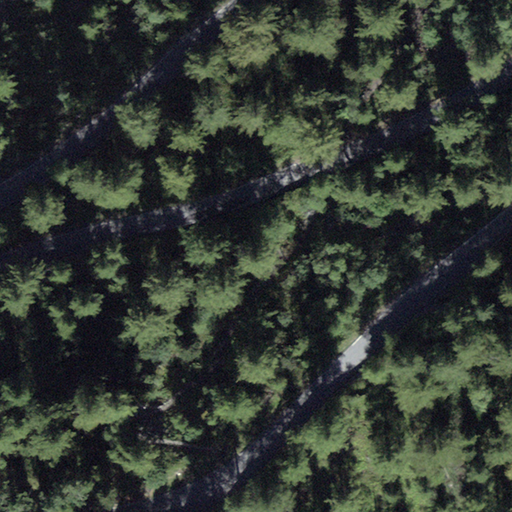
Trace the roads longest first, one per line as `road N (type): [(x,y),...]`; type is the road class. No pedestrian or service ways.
road 1 (tertiary): [(511,72),(414,127),(250,192),(0,263)]
road 2 (tertiary): [(140,511),(208,488),(245,463),(423,290),(511,217)]
road 3 (tertiary): [(0,195),(83,143),(248,0)]
